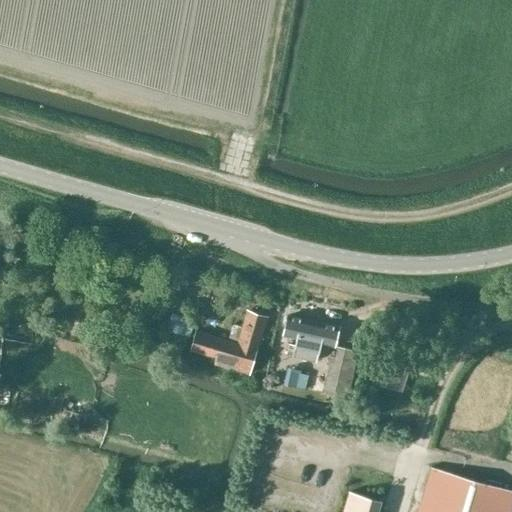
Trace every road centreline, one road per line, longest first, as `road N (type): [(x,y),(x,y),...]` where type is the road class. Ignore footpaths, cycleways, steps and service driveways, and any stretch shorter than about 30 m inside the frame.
road 1 (track): [(0,114),(329,211),(418,220),(511,186)]
road 2 (tertiary): [(511,254),(416,266),(358,261),(0,166)]
